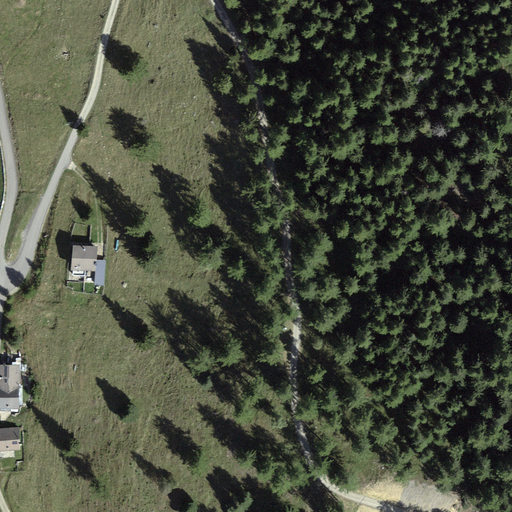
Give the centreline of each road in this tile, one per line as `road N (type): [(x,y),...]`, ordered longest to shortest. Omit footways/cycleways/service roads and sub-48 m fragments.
road 1 (track): [(401,511),(324,485),(299,433),(285,235),(251,69),(210,0)]
road 2 (track): [(116,0),(89,94),(20,269),(3,277)]
road 3 (track): [(0,112),(10,174),(0,243)]
